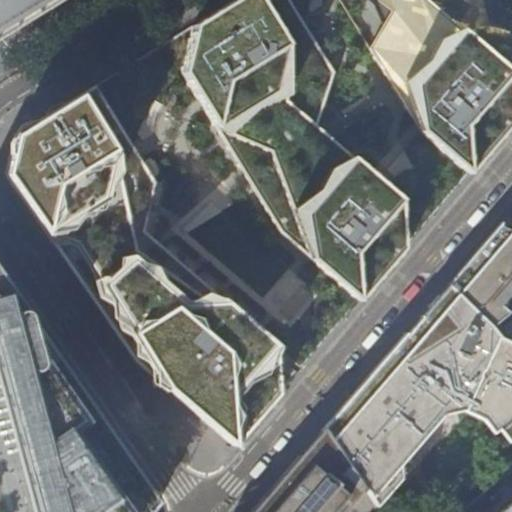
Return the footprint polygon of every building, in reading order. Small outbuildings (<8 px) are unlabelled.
[(0,0),(0,38),(22,25),(62,0),(0,0)] [(234,0),(193,26),(184,73),(285,239),(358,303),(404,251),(400,201),(316,127),(334,73),(288,0),(234,0)] [(370,51),(420,131),(478,46),(426,0),(406,0),(396,4),(393,0),(371,0),(376,6),(394,34),(370,51)] [(511,97),(511,75),(478,46),(420,131),(468,177),(511,125),(511,97)] [(155,185),(96,85),(17,135),(6,177),(134,361),(234,447),(280,395),(275,345),(143,232),(155,185)] [(380,146),(377,136),(355,143),(358,153),(380,146)] [(465,264),(447,285),(491,327),(507,315),(493,301),(511,278),(511,230),(509,234),(499,224),(465,264)] [(153,511),(161,503),(63,363),(48,373),(46,361),(46,357),(46,347),(42,336),(36,324),(0,272),(0,405),(25,497),(29,511),(153,511)] [(511,342),(497,335),(491,327),(446,286),(416,320),(360,385),(322,430),(364,493),(372,505),(400,478),(398,464),(441,415),(461,409),(482,420),(492,431),(511,415),(511,342)] [(347,511),(364,493),(322,430),(291,465),(265,496),(250,511),(347,511)] [(511,470),(466,508),(468,511),(511,511),(511,502),(500,511),(492,511),(487,505),(511,484),(511,470)]
